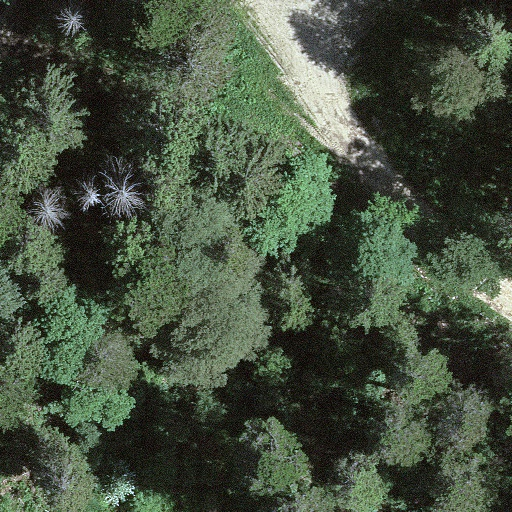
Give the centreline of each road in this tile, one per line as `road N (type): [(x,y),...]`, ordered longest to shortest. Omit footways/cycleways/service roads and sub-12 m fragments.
road 1 (track): [(511,287),(358,170),(194,83),(24,10),(0,29)]
road 2 (track): [(358,170),(239,0)]
road 3 (track): [(358,170),(384,0)]
